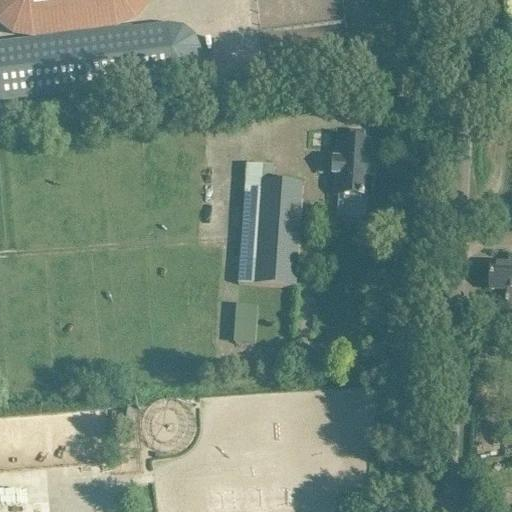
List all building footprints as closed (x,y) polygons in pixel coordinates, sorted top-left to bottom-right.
[(0,0),(0,19),(1,21),(4,25),(7,27),(10,30),(14,32),(17,33),(21,35),(25,35),(30,36),(34,35),(118,25),(121,24),(125,23),(129,22),(132,20),(135,18),(138,16),(140,13),(143,10),(145,7),(146,3),(147,0),(0,0)] [(375,143),(364,142),(365,133),(351,132),(350,141),(339,141),(338,157),(341,157),(340,160),(334,160),(333,176),(339,177),(339,180),(336,180),(335,196),(346,197),(346,202),(360,203),(360,197),(371,198),(372,179),(375,179),(377,163),(373,162),(375,143)] [(247,166),(239,286),(296,289),(303,186),(272,183),(274,167),(247,166)] [(491,290),(509,291),(508,299),(506,299),(506,302),(508,303),(508,308),(511,307),(511,267),(492,266),(491,290)] [(242,312),(243,350),(263,349),(262,312),(242,312)] [(275,350),(297,351),(299,315),(266,313),(265,333),(275,333),(275,350)] [(367,348),(355,350),(358,363),(369,361),(367,348)] [(133,424),(135,414),(130,408),(121,411),(119,421),(133,424)] [(0,439),(0,451),(48,450),(47,438),(0,439)]
